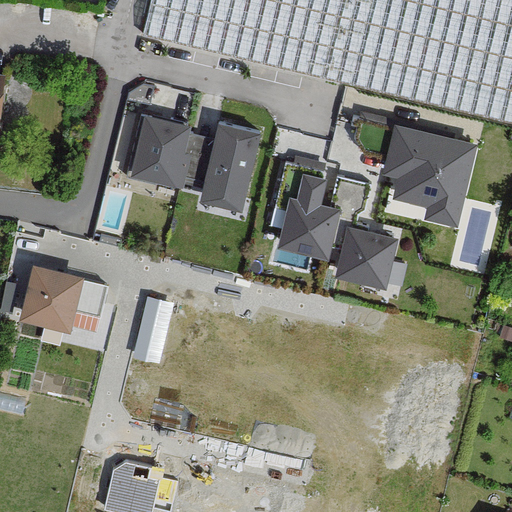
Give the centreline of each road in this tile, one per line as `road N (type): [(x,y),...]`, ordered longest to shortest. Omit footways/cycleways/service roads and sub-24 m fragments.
road 1 (residential): [(120,57),(80,222),(0,204)]
road 2 (residential): [(308,105),(120,57)]
